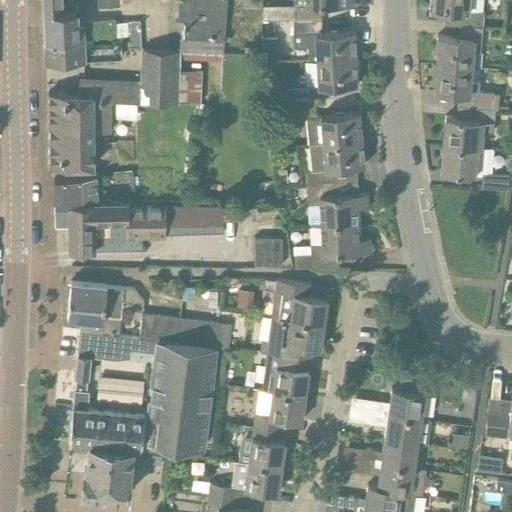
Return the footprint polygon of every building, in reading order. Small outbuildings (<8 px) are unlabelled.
[(62,0),(43,0),(44,12),(63,10),(62,0)] [(177,0),(176,20),(182,20),(179,38),(223,41),(225,0),(177,0)] [(292,0),(292,19),(321,19),(320,5),(352,6),(352,0),(292,0)] [(459,25),(482,27),(483,13),(468,11),(469,0),(430,0),(429,9),(444,10),(443,24),(459,25)] [(45,40),(84,39),(84,30),(87,30),(87,31),(109,29),(108,19),(78,20),(77,9),(63,10),(44,12),(45,40)] [(134,43),(142,42),(139,18),(131,19),(134,43)] [(315,60),(355,58),(354,30),(322,32),(321,19),(292,19),(292,34),(292,48),(307,47),(308,61),(315,60)] [(436,64),(472,66),(473,52),(479,52),(482,27),(459,25),(458,37),(436,35),(435,49),(437,49),(436,64)] [(45,60),(121,57),(121,47),(121,45),(91,46),(91,47),(84,47),(84,39),(45,40),(45,60)] [(142,80),(141,100),(176,102),(179,50),(143,48),(142,80)] [(315,60),(316,87),(357,84),(355,58),(315,60)] [(466,106),(493,109),(497,109),(498,93),(478,92),(479,82),(471,82),(472,66),(436,64),(433,91),(457,93),(456,106),(466,106)] [(105,101),(106,98),(107,78),(80,76),(79,93),(64,93),(47,93),(47,125),(94,125),(94,101),(105,101)] [(287,104),(314,101),(313,87),(285,88),(287,104)] [(110,133),(110,115),(109,99),(106,98),(105,101),(94,101),(94,125),(47,125),(47,141),(94,141),(93,132),(110,133)] [(287,104),(288,120),(316,117),(314,101),(287,104)] [(481,148),(481,147),(482,131),(492,132),(493,109),(466,106),(465,118),(444,116),(442,144),(477,148),(481,148)] [(321,144),(360,139),(357,111),(319,115),(319,117),(318,117),(321,142),(321,144)] [(306,184),(333,182),(332,168),(363,165),(360,139),(321,144),(321,142),(307,144),(310,171),(305,171),(306,184)] [(47,167),(94,168),(94,141),(47,141),(47,167)] [(440,173),(474,176),(475,176),(477,148),(442,144),(440,173)] [(480,188),(506,190),(508,176),(481,174),(480,188)] [(69,203),(131,201),(105,200),(104,189),(97,189),(96,175),(95,175),(53,179),(54,205),(69,204),(69,203)] [(319,225),(356,223),(355,208),(368,207),(367,193),(334,196),(333,182),(306,184),(309,222),(311,225),(319,224),(319,225)] [(127,220),(223,221),(241,221),(241,206),(223,207),(163,205),(163,204),(131,204),(131,201),(69,203),(69,204),(54,205),(55,225),(69,224),(94,222),(127,220)] [(95,249),(148,248),(147,237),(165,237),(164,234),(222,233),(223,221),(127,220),(94,222),(69,224),(70,250),(95,249)] [(293,255),(294,269),(338,267),(337,255),(370,252),(369,238),(356,239),(356,223),(319,225),(320,245),(309,246),(309,254),(293,255)] [(281,238),(256,237),(255,250),(281,250),(281,238)] [(255,264),(281,264),(281,250),(255,250),(255,264)] [(78,331),(118,335),(122,300),(143,303),(143,301),(133,289),(106,286),(106,284),(70,280),(66,315),(80,317),(78,331)] [(288,317),(322,323),(326,298),(308,296),(310,284),(283,280),(276,280),(270,316),(288,317)] [(152,314),(141,313),(138,337),(150,339),(152,314)] [(168,316),(152,314),(150,339),(153,339),(165,341),(168,316)] [(180,317),(168,316),(165,341),(177,343),(180,318),(180,317)] [(264,352),(309,359),(311,348),(318,349),(322,323),(288,317),(270,316),(267,337),(267,341),(261,341),(259,351),(264,352)] [(191,319),(180,318),(177,343),(191,345),(191,320),(191,319)] [(206,321),(191,320),(191,345),(202,347),(206,321)] [(217,322),(206,321),(202,347),(213,348),(217,322)] [(165,341),(153,339),(153,354),(149,385),(151,385),(150,390),(149,398),(147,398),(146,413),(87,407),(89,390),(86,390),(90,353),(130,357),(131,351),(133,337),(118,335),(78,331),(76,356),(73,388),(68,440),(88,442),(133,447),(152,450),(153,443),(200,450),(202,448),(203,448),(216,349),(213,348),(202,347),(191,345),(177,343),(165,341)] [(309,359),(264,352),(261,364),(264,365),(259,390),(303,397),(309,359)] [(386,414),(420,419),(424,393),(390,388),(386,414)] [(252,426),(278,431),(280,417),(300,420),(303,397),(259,390),(257,390),(253,414),(253,415),(252,424),(252,426)] [(484,436),(511,439),(511,394),(511,395),(509,412),(487,410),(484,436)] [(370,411),(381,413),(383,401),(372,400),(370,411)] [(369,423),(379,424),(381,413),(370,411),(369,423)] [(383,438),(416,443),(420,419),(386,414),(383,438)] [(246,461),(280,467),(284,441),(277,440),(278,431),(252,426),(246,461)] [(445,447),(465,449),(467,435),(451,433),(450,442),(446,442),(445,447)] [(379,462),(413,467),(416,443),(383,438),(379,462)] [(81,491),(128,496),(133,447),(88,442),(85,469),(83,469),(81,491)] [(363,460),(374,462),(375,450),(365,449),(363,460)] [(478,468),(503,469),(504,454),(479,452),(478,468)] [(361,472),(372,473),(374,462),(363,460),(361,472)] [(251,499),(252,488),(276,492),(280,467),(246,461),(243,487),(235,486),(208,482),(207,494),(233,498),(234,497),(251,499)] [(400,492),(413,493),(421,495),(424,469),(413,467),(379,462),(376,485),(388,486),(388,491),(400,493),(400,492)] [(495,490),(507,492),(508,481),(496,479),(495,490)] [(362,511),(371,511),(409,511),(413,493),(400,492),(400,493),(388,491),(388,486),(376,485),(376,486),(366,485),(362,511)] [(215,511),(249,511),(232,509),(233,498),(207,494),(205,506),(216,508),(215,511)] [(346,508),(357,509),(359,498),(348,496),(346,508)]
